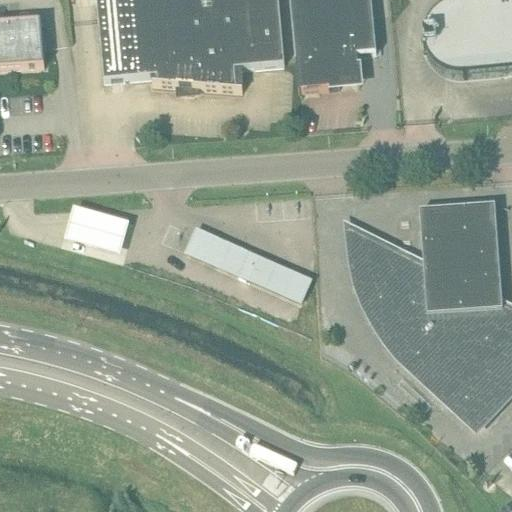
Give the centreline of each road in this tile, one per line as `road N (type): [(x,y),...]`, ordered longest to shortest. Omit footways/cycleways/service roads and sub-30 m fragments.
road 1 (unclassified): [(0,189),(511,150)]
road 2 (secondary): [(432,511),(413,479),(389,462),(315,456),(177,390),(157,388)]
road 3 (secondary): [(319,483),(157,388)]
road 4 (secondary): [(137,425),(182,441),(281,511)]
road 5 (secondary): [(157,388),(75,356),(0,339)]
road 6 (secondary): [(137,425),(253,511)]
road 7 (secondary): [(0,380),(137,425)]
